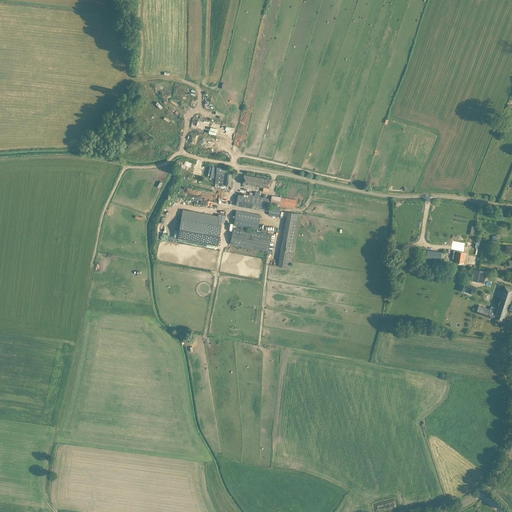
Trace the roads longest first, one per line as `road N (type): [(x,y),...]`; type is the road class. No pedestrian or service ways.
road 1 (track): [(57,511),(46,492),(52,441),(97,241),(126,166)]
road 2 (unclassified): [(231,164),(380,195),(511,206)]
road 3 (track): [(126,166),(71,156),(0,157)]
